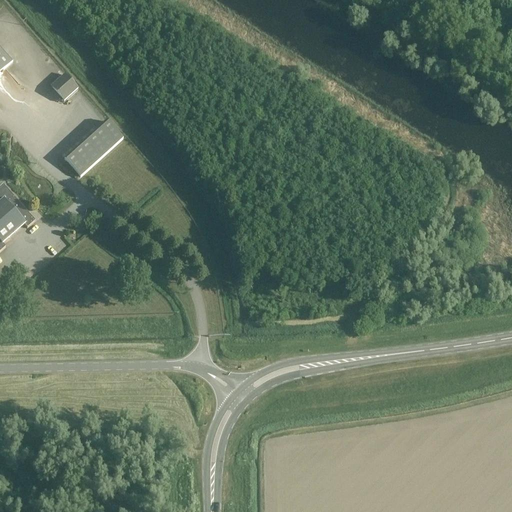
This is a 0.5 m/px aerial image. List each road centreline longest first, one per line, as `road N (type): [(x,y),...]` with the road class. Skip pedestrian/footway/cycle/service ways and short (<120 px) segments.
road 1 (secondary): [(239,396),(292,368),(511,337)]
road 2 (tertiary): [(239,396),(196,367),(0,369)]
road 3 (secondary): [(212,511),(216,433),(239,396)]
